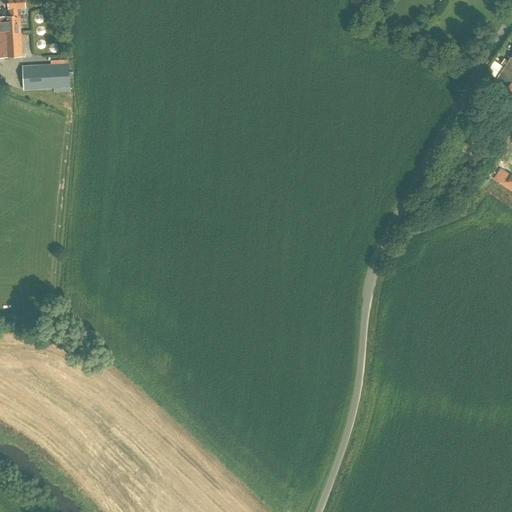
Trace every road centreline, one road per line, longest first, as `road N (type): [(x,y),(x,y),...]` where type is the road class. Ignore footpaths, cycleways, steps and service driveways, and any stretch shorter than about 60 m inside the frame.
road 1 (unclassified): [(511,24),(385,239),(358,392),(317,511)]
road 2 (track): [(1,84),(66,119),(49,299),(0,308)]
